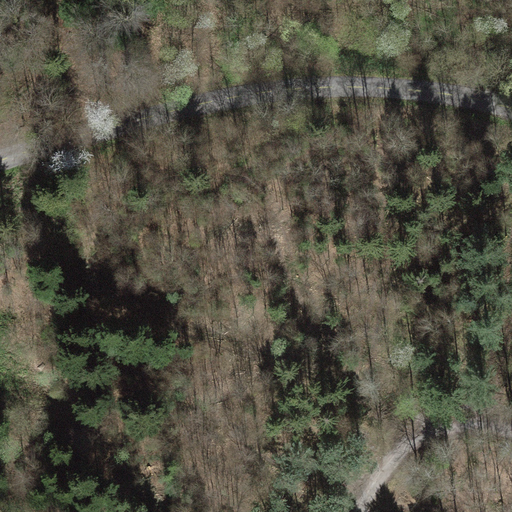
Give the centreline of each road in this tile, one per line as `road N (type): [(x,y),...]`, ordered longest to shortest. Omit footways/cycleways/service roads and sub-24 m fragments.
road 1 (track): [(0,160),(191,105),(289,88),(390,87),(511,108)]
road 2 (track): [(511,432),(459,426),(415,440),(357,511)]
